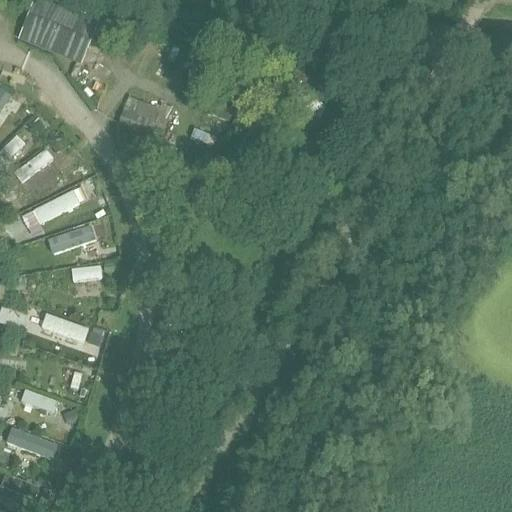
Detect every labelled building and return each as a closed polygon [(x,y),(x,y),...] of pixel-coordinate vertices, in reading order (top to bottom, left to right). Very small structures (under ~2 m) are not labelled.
[(80,68),(97,25),(34,0),(17,43),(80,68)] [(9,97),(0,90),(0,109),(1,110),(9,97)] [(150,136),(154,123),(135,116),(124,113),(124,112),(121,118),(118,127),(141,136),(149,139),(150,136)] [(35,132),(43,124),(35,116),(33,118),(27,124),(35,132)] [(67,147),(63,140),(58,142),(51,145),(56,156),(62,152),(68,150),(67,147)] [(151,178),(182,192),(188,178),(157,165),(151,178)] [(104,265),(105,275),(119,274),(119,265),(104,265)] [(103,338),(91,334),(87,343),(99,348),(103,338)] [(81,421),(76,410),(65,415),(70,426),(81,421)] [(72,452),(59,447),(55,457),(68,462),(72,452)] [(56,495),(44,490),(38,505),(50,510),(56,495)]
